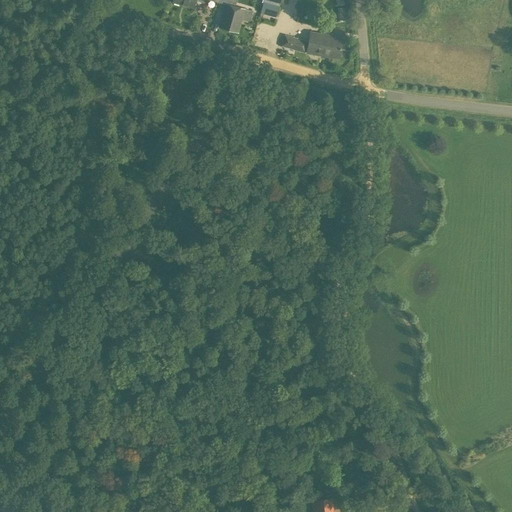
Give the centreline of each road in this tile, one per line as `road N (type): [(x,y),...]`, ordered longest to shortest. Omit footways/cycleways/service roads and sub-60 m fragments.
road 1 (tertiary): [(0,420),(266,58)]
road 2 (track): [(365,90),(369,203),(335,291),(339,350),(387,427),(419,511)]
road 3 (unclassified): [(266,58),(81,0)]
road 4 (tertiary): [(511,112),(365,90)]
